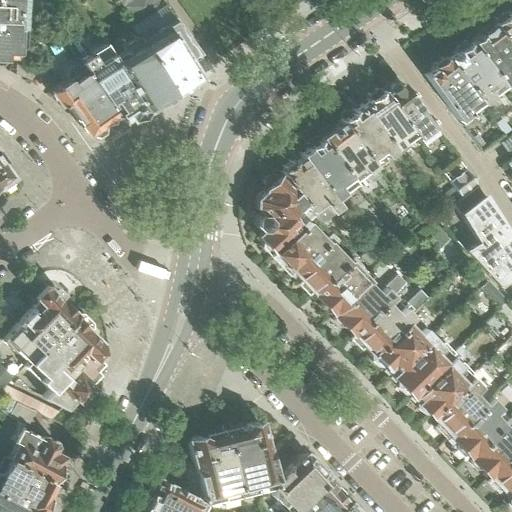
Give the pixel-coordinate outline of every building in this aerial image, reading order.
[(0,0),(0,67),(10,57),(11,57),(11,50),(16,50),(19,6),(18,0),(0,0)] [(51,20),(42,6),(33,12),(42,26),(51,20)] [(511,50),(511,8),(507,13),(501,13),(494,19),(490,24),(511,50)] [(140,44),(170,93),(197,76),(163,23),(150,31),(153,37),(140,44)] [(511,50),(490,24),(487,24),(482,27),(479,30),(476,35),(470,40),(504,86),(511,79),(511,50)] [(128,120),(144,109),(110,55),(108,51),(113,47),(105,34),(100,38),(104,44),(86,55),(75,38),(66,45),(79,65),(113,115),(117,120),(117,119),(119,121),(125,116),(128,120)] [(481,103),(504,86),(470,40),(469,40),(464,41),(456,46),(454,52),(446,57),(481,103)] [(170,93),(140,44),(126,53),(122,47),(110,55),(144,109),(145,108),(154,103),(170,93)] [(30,79),(40,65),(40,64),(29,57),(16,54),(15,74),(28,78),(30,79)] [(481,103),(446,57),(441,58),(437,60),(433,64),(431,69),(423,74),(457,120),(481,103)] [(113,115),(79,65),(77,66),(71,65),(66,69),(65,74),(61,77),(63,80),(58,84),(48,90),(59,106),(62,103),(77,123),(78,122),(85,132),(87,133),(88,132),(89,134),(95,135),(101,131),(101,126),(100,124),(113,115)] [(384,94),(411,132),(420,145),(437,133),(416,105),(400,82),(384,94)] [(411,132),(384,94),(381,89),(375,89),(367,94),(366,100),(359,106),(391,147),(411,132)] [(391,147),(359,106),(351,111),(349,110),(345,111),(342,113),(341,116),(341,119),(338,122),(369,164),(371,162),(391,147)] [(369,164),(338,122),(333,126),(327,125),(319,130),(318,136),(319,138),(349,178),(361,170),(371,182),(375,179),(383,188),(388,184),(371,162),(369,164)] [(507,152),(511,148),(511,133),(499,142),(507,152)] [(486,147),(477,134),(472,138),(482,150),(486,147)] [(351,181),(349,178),(319,138),(317,140),(315,137),(306,144),(308,147),(299,154),(300,156),(338,204),(343,200),(344,196),(339,190),(351,181)] [(317,220),(338,204),(300,156),(294,161),(288,160),(281,166),(278,171),(280,173),(312,214),(317,220)] [(456,195),(473,182),(457,160),(441,174),(451,187),(438,197),(444,204),(456,195)] [(0,186),(8,181),(9,177),(0,164),(0,186)] [(304,223),(312,214),(280,173),(277,177),(274,174),(268,174),(263,179),(263,185),(265,188),(254,199),(254,206),(259,213),(253,219),(253,224),(259,231),(256,235),(261,240),(260,247),(268,255),(304,223)] [(511,272),(511,242),(476,186),(454,203),(461,212),(460,213),(475,237),(462,248),(497,284),(511,272)] [(432,213),(425,204),(420,209),(426,218),(432,213)] [(292,273),(322,242),(304,223),(268,255),(281,268),(284,265),(292,273)] [(400,238),(391,227),(384,232),(393,243),(400,238)] [(309,291),(311,293),(345,261),(332,249),(331,247),(339,239),(331,233),(324,241),(323,240),(322,242),(292,273),(299,281),(297,283),(307,294),(309,291)] [(375,260),(365,251),(360,256),(369,264),(375,260)] [(331,313),(366,279),(346,259),(345,261),(311,293),(319,301),(318,306),(324,312),(329,312),(331,313)] [(484,275),(473,264),(462,274),(473,286),(484,275)] [(350,334),(389,295),(409,278),(405,274),(398,281),(393,277),(382,287),(370,275),(366,279),(331,313),(332,315),(331,320),(337,326),(342,325),(350,334)] [(13,348),(26,361),(74,313),(60,300),(60,294),(53,287),(47,287),(35,299),(37,301),(31,307),(32,307),(0,339),(11,350),(13,348)] [(369,353),(409,316),(389,295),(350,334),(351,335),(349,338),(359,348),(361,346),(369,353)] [(511,307),(511,306),(502,316),(511,326),(511,328),(511,307)] [(74,313),(26,361),(27,362),(22,366),(46,389),(40,396),(63,407),(72,398),(75,401),(89,386),(86,382),(95,372),(91,369),(98,362),(90,353),(98,345),(98,341),(88,331),(91,328),(90,322),(80,312),(75,312),(74,313)] [(382,367),(389,374),(428,336),(409,316),(369,353),(370,355),(370,357),(372,361),(374,364),(378,366),(382,367)] [(409,396),(447,357),(431,340),(448,325),(444,321),(428,336),(389,374),(396,382),(396,387),(402,394),(408,394),(409,396)] [(423,414),(428,415),(467,378),(456,366),(464,356),(462,355),(462,351),(468,345),(464,342),(447,357),(409,396),(416,402),(416,405),(417,409),(420,412),(423,414)] [(0,388),(12,377),(0,365),(0,388)] [(447,435),(486,398),(467,378),(428,415),(436,423),(433,426),(443,437),(446,434),(447,435)] [(5,385),(0,389),(0,393),(4,396),(11,388),(5,385)] [(11,388),(4,396),(7,397),(11,399),(18,391),(11,388)] [(18,391),(11,399),(17,402),(25,394),(18,391)] [(25,394),(17,402),(23,405),(31,398),(25,394)] [(330,404),(320,394),(314,399),(324,409),(330,404)] [(27,423),(34,411),(30,409),(23,405),(17,402),(11,399),(7,397),(0,404),(0,418),(0,419),(3,414),(23,424),(24,422),(27,423)] [(31,398),(23,405),(30,409),(38,401),(31,398)] [(466,454),(467,456),(506,419),(486,398),(447,435),(456,444),(455,449),(461,455),(466,454)] [(38,401),(30,409),(34,411),(36,412),(44,404),(38,401)] [(44,404),(36,412),(43,415),(51,407),(44,404)] [(51,407),(43,415),(49,419),(58,411),(51,407)] [(479,468),(486,476),(511,451),(511,424),(506,419),(467,456),(469,458),(468,463),(474,469),(479,468)] [(272,481),(269,464),(268,457),(259,425),(254,422),(246,424),(242,429),(223,434),(238,498),(258,493),(257,488),(269,485),(272,481)] [(5,457),(51,482),(54,481),(60,469),(59,464),(62,459),(61,455),(63,450),(55,446),(54,441),(49,439),(50,438),(47,436),(47,438),(43,436),(38,437),(18,426),(11,438),(14,440),(5,457)] [(220,502),(238,498),(223,434),(204,439),(198,436),(190,438),(186,443),(191,464),(199,496),(204,501),(219,498),(220,502)] [(274,505),(280,511),(290,511),(326,476),(305,455),(300,455),(300,449),(289,437),(288,438),(288,437),(273,455),(273,456),(274,463),(269,464),(272,481),(269,485),(271,493),(278,501),(274,505)] [(499,489),(506,497),(511,491),(511,451),(486,476),(488,478),(485,481),(496,491),(499,489)] [(0,458),(0,493),(37,511),(38,511),(46,497),(43,495),(50,482),(51,482),(5,457),(2,455),(0,458)] [(198,511),(204,501),(199,496),(191,464),(182,466),(184,474),(185,482),(188,484),(183,491),(159,479),(154,481),(141,505),(154,511),(198,511)] [(326,511),(342,497),(341,492),(337,487),(332,486),(325,480),(327,477),(326,476),(290,511),(326,511)] [(37,511),(0,493),(0,511),(37,511)] [(357,511),(358,510),(349,500),(345,500),(342,497),(326,511),(357,511)]
